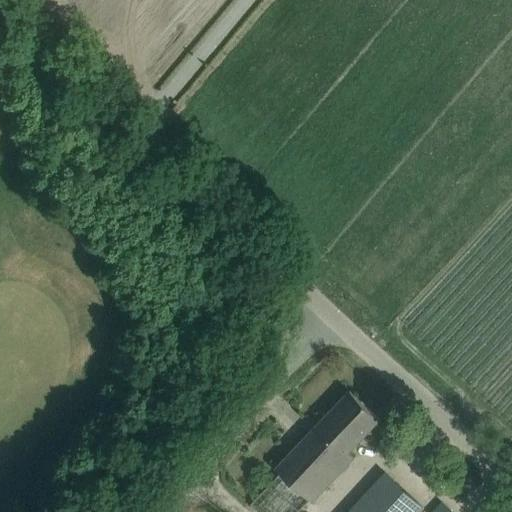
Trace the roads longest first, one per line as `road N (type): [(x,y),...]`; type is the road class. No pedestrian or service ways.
road 1 (unclassified): [(344,316),(0,3)]
road 2 (unclassified): [(162,511),(344,316)]
road 3 (unclassified): [(511,475),(344,316)]
